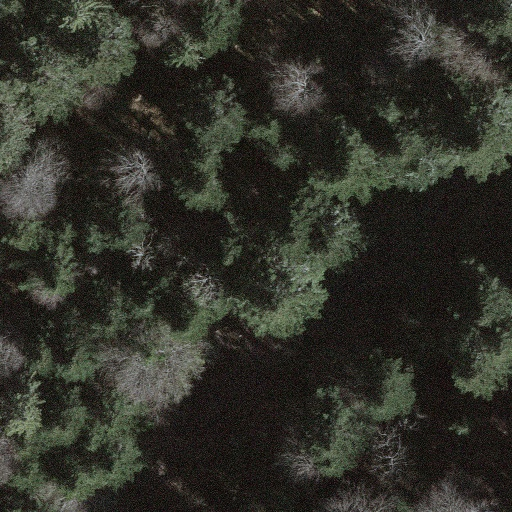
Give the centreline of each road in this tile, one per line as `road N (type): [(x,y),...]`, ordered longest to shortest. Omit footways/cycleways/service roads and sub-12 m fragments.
road 1 (track): [(104,511),(511,147)]
road 2 (track): [(511,361),(478,511)]
